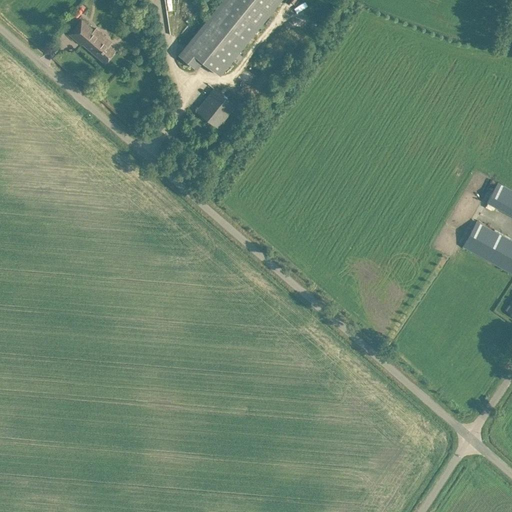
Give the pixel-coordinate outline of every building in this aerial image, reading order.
[(196,68),(202,61),(219,75),(279,0),(222,0),(179,54),(196,68)] [(83,44),(105,63),(115,51),(109,45),(111,42),(95,28),(93,30),(81,19),(69,34),(82,45),(83,44)] [(197,110),(217,126),(234,105),(214,89),(197,110)] [(165,90),(157,99),(165,106),(173,98),(165,90)] [(511,215),(511,190),(497,182),(486,201),(511,215)] [(462,246),(509,272),(511,273),(511,240),(476,221),(462,246)]
